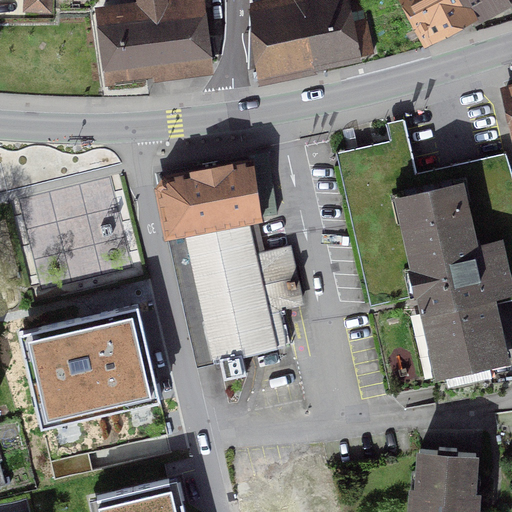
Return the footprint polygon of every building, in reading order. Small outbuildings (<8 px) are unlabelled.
[(52,0),(24,0),(25,9),(52,8),(52,0)] [(134,0),(135,6),(93,11),(103,92),(213,78),(203,0),(134,0)] [(366,0),(280,0),(252,6),(266,88),(382,59),(366,0)] [(470,16),(460,0),(399,0),(421,43),(470,16)] [(511,0),(460,0),(470,16),(500,0),(502,0),(505,8),(511,3),(511,0)] [(511,86),(502,89),(511,126),(511,86)] [(417,167),(404,113),(385,117),(389,135),(335,147),(370,300),(417,289),(435,366),(508,349),(495,295),(511,291),(511,168),(507,146),(417,167)] [(255,168),(176,185),(212,361),(220,359),(223,373),(247,368),(244,354),(281,347),(272,303),(298,298),(288,251),(254,257),(247,220),(265,216),(255,168)] [(98,368),(106,399),(154,388),(157,400),(177,395),(158,315),(96,330),(104,367),(98,368)] [(104,367),(96,330),(65,338),(68,350),(43,356),(51,391),(42,393),(51,430),(77,424),(74,415),(108,407),(106,399),(98,368),(104,367)] [(151,418),(114,427),(119,453),(157,445),(151,418)] [(338,511),(325,457),(297,464),(305,496),(294,499),(297,511),(338,511)] [(502,511),(505,460),(431,457),(428,511),(502,511)] [(181,511),(175,484),(99,503),(101,511),(181,511)] [(256,486),(236,491),(241,511),(297,511),(294,499),(292,487),(259,495),(256,486)]
